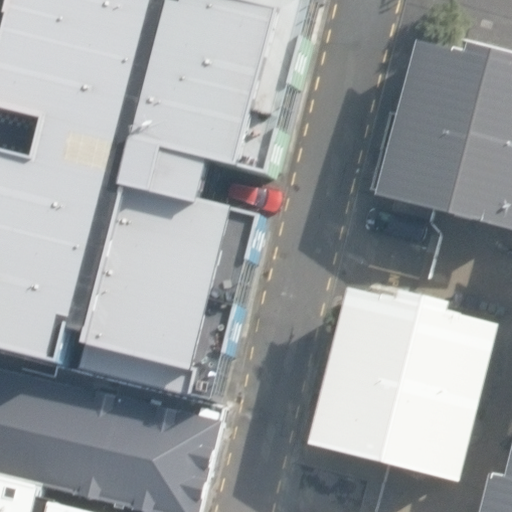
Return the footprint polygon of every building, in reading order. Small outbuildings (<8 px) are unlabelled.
[(23,0),(0,89),(0,100),(54,115),(42,159),(0,147),(0,341),(219,398),(267,216),(219,204),(229,166),(278,179),(325,0),(23,0)] [(511,69),(420,48),(381,205),(511,236),(511,69)] [(500,332),(346,292),(310,446),(463,487),(500,332)] [(0,464),(191,511),(205,511),(228,423),(0,365),(0,464)] [(511,511),(511,464),(511,470),(491,466),(479,511),(511,511)] [(0,511),(168,511),(168,510),(0,473),(0,511)]
